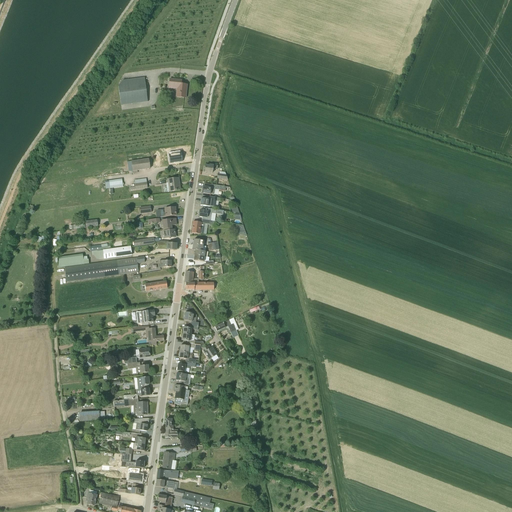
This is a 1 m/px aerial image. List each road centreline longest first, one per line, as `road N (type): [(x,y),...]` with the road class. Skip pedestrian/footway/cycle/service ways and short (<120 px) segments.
road 1 (tertiary): [(178,292),(207,82),(235,0)]
road 2 (tertiary): [(146,511),(178,292)]
